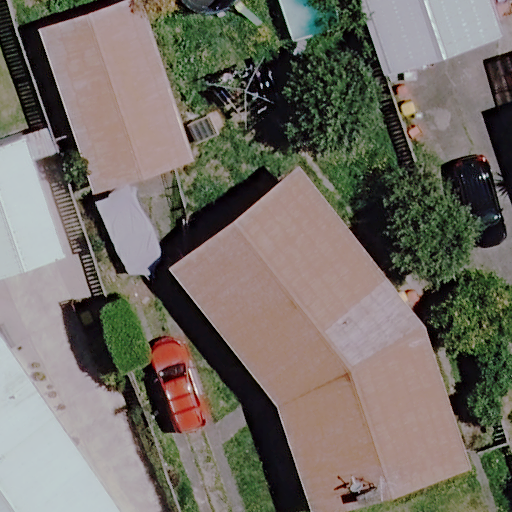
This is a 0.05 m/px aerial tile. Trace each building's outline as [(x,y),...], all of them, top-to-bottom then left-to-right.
[(190,163),(141,0),(127,0),(41,26),(90,193),(190,163)] [(500,39),(487,0),(358,0),(383,76),(500,39)] [(0,275),(63,258),(29,133),(0,141),(0,275)] [(310,511),(471,464),(422,303),(299,155),(164,267),(264,387),(300,511),(310,511)] [(0,511),(111,511),(0,342),(0,511)]
